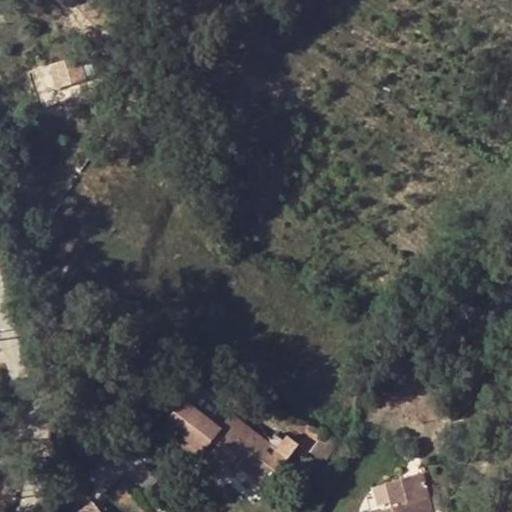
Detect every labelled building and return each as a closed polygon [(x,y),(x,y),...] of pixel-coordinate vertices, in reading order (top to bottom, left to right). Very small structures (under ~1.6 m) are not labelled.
[(58,90),(84,81),(76,59),(50,67),(58,90)] [(230,466),(263,493),(298,448),(283,436),(273,448),(232,416),(216,437),(239,455),(230,466)] [(303,436),(298,444),(320,458),(335,438),(309,432),(306,436),(303,436)] [(113,442),(103,451),(113,469),(121,477),(127,485),(141,474),(135,466),(146,455),(127,435),(116,445),(113,442)] [(207,448),(230,466),(239,455),(216,437),(207,448)] [(103,493),(121,477),(113,469),(103,451),(89,476),(103,493)] [(141,474),(127,485),(138,497),(150,486),(141,474)] [(383,485),(389,509),(429,499),(422,475),(383,485)] [(389,511),(436,511),(433,497),(429,499),(389,509),(389,511)]
